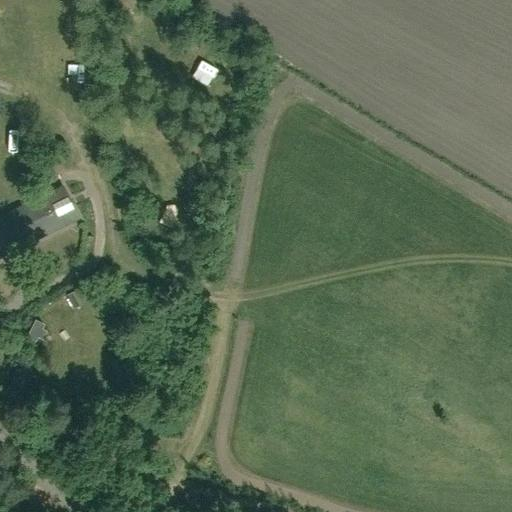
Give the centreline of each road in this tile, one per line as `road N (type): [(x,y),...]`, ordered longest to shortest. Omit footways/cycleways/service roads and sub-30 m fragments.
road 1 (track): [(0,80),(56,117),(92,173),(129,264),(221,297)]
road 2 (track): [(0,317),(83,271),(99,249),(92,190),(76,173),(66,177)]
